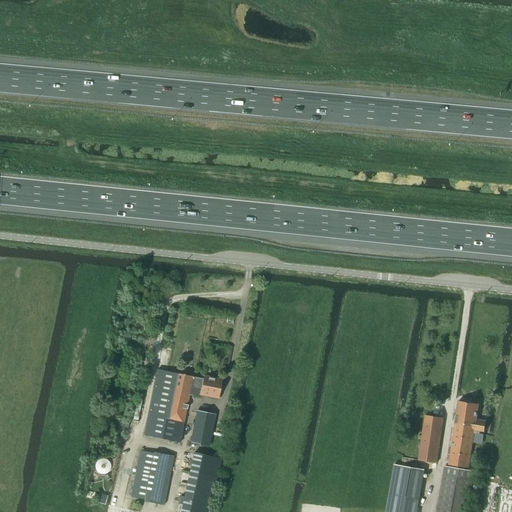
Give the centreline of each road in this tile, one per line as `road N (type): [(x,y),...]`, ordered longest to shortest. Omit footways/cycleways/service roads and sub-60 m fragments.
road 1 (unclassified): [(511,291),(0,235)]
road 2 (motorway): [(0,190),(511,242)]
road 3 (motorway): [(511,126),(0,79)]
